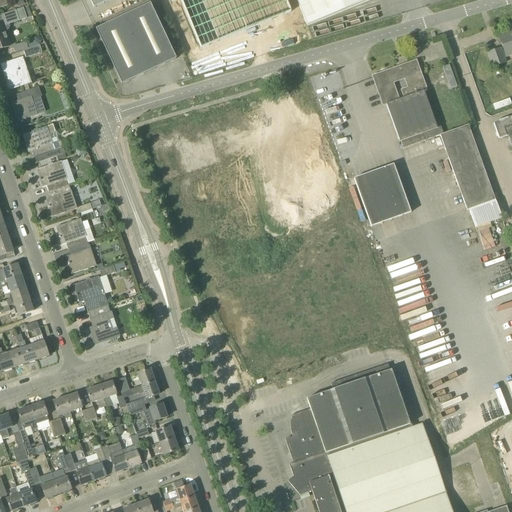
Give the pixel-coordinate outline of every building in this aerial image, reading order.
[(0,0),(0,8),(8,6),(6,0),(0,0)] [(89,0),(94,8),(111,0),(89,0)] [(285,0),(170,0),(171,2),(175,0),(181,0),(201,49),(291,12),(285,0)] [(296,0),(307,26),(371,0),(296,0)] [(176,59),(150,4),(96,30),(122,85),(176,59)] [(8,25),(19,21),(31,17),(27,7),(0,15),(0,20),(2,25),(0,25),(0,49),(7,47),(5,39),(7,39),(5,32),(7,31),(9,27),(8,25)] [(511,31),(499,37),(506,57),(511,54),(511,31)] [(36,36),(33,41),(39,45),(42,40),(36,36)] [(24,50),(26,58),(43,52),(41,45),(24,50)] [(506,63),(504,58),(501,48),(487,53),(492,68),(506,63)] [(11,90),(20,87),(32,83),(23,58),(1,65),(5,79),(8,78),(11,89),(10,89),(11,90)] [(437,128),(423,91),(421,92),(418,85),(424,83),(419,70),(416,61),(372,76),(383,106),(386,105),(402,149),(440,136),(467,211),(495,201),(468,125),(443,134),(441,127),(437,128)] [(292,82),(303,116),(319,111),(309,76),(292,82)] [(57,83),(53,89),(58,92),(62,86),(57,83)] [(26,120),(26,119),(37,115),(32,100),(42,97),(38,87),(25,92),(27,98),(12,104),(18,122),(24,120),(25,120),(26,120)] [(494,108),(511,105),(509,99),(492,103),(494,108)] [(511,117),(492,124),(498,139),(507,136),(511,151),(511,117)] [(53,145),(49,134),(55,132),(52,125),(32,132),(22,135),(22,136),(23,135),(26,144),(25,145),(26,146),(27,146),(29,152),(28,153),(32,152),(34,158),(46,154),(48,160),(64,154),(62,148),(54,151),(52,145),(53,145)] [(85,147),(76,150),(79,156),(87,153),(85,147)] [(262,156),(184,180),(216,285),(236,279),(240,292),(206,303),(209,312),(207,313),(217,346),(274,328),(277,340),(268,343),(281,383),(310,374),(303,352),(379,329),(368,294),(293,317),(281,280),(291,277),(294,285),(356,266),(347,238),(293,254),(262,156)] [(48,192),(69,185),(67,180),(61,162),(36,170),(37,171),(37,170),(41,179),(39,180),(40,181),(41,181),(43,187),(42,188),(47,187),(48,192)] [(410,213),(397,174),(393,165),(354,179),(371,227),(410,213)] [(71,191),(69,185),(48,192),(50,198),(46,199),(46,200),(47,199),(50,206),(48,206),(49,208),(50,207),(53,216),(52,217),(77,209),(71,191)] [(81,213),(90,210),(92,209),(90,204),(79,208),(81,213)] [(107,204),(101,206),(103,213),(110,210),(107,204)] [(66,244),(68,250),(88,243),(93,241),(87,222),(82,223),(81,219),(56,228),(57,228),(60,237),(59,237),(59,239),(60,238),(63,244),(62,245),(66,244)] [(0,243),(9,240),(6,229),(0,230),(0,243)] [(0,261),(6,259),(5,255),(13,252),(9,240),(0,243),(0,261)] [(90,248),(88,243),(68,250),(70,255),(66,257),(67,257),(69,263),(68,264),(68,265),(69,265),(72,274),(71,274),(72,275),(96,266),(90,248)] [(2,269),(6,281),(22,276),(18,264),(2,269)] [(112,267),(105,270),(106,275),(114,273),(112,267)] [(490,286),(511,279),(511,275),(489,282),(490,286)] [(5,295),(10,293),(25,288),(22,276),(6,281),(1,283),(0,283),(0,289),(2,288),(5,295)] [(99,277),(82,282),(73,286),(74,286),(77,295),(76,295),(76,297),(78,296),(80,303),(79,303),(84,302),(88,313),(88,312),(88,313),(108,306),(104,295),(105,295),(99,277)] [(29,299),(25,288),(10,293),(12,298),(7,300),(7,301),(0,303),(0,304),(1,308),(8,306),(9,306),(14,304),(29,299)] [(33,311),(33,309),(29,299),(14,304),(18,316),(33,311)] [(110,312),(108,306),(88,313),(91,319),(90,319),(93,327),(89,328),(92,337),(90,337),(93,343),(94,343),(95,345),(120,337),(117,328),(112,330),(109,321),(114,319),(111,312),(110,312)] [(34,330),(36,337),(42,336),(39,328),(39,329),(37,322),(25,326),(28,332),(34,330)] [(18,343),(20,349),(25,364),(37,360),(32,345),(26,347),(24,341),(23,341),(21,335),(16,336),(18,343)] [(49,357),(44,341),(32,345),(37,360),(49,357)] [(0,365),(2,372),(14,368),(9,353),(2,355),(0,349),(0,365)] [(14,368),(25,364),(20,349),(9,353),(14,368)] [(309,497),(308,493),(312,491),(318,511),(452,511),(422,424),(411,428),(391,370),(390,371),(388,365),(331,384),(333,390),(307,399),(310,409),(291,416),(297,435),(291,437),(292,441),(286,443),(293,463),(289,465),(294,481),(290,485),(299,496),(301,499),(309,497)] [(142,386),(155,382),(150,369),(137,374),(142,386)] [(125,378),(117,381),(122,393),(129,391),(125,378)] [(99,386),(103,399),(116,395),(112,382),(99,386)] [(124,399),(144,392),(146,399),(159,395),(155,382),(142,386),(129,391),(122,393),(123,396),(124,399)] [(507,413),(511,411),(511,383),(500,386),(507,413)] [(91,403),(97,402),(99,408),(105,406),(103,399),(99,386),(86,390),(91,403)] [(77,393),(65,397),(70,412),(82,409),(77,393)] [(126,407),(126,405),(124,399),(123,396),(117,398),(121,409),(126,407)] [(71,417),(70,412),(65,397),(53,401),(58,416),(63,415),(65,419),(71,417)] [(126,405),(126,407),(128,411),(144,405),(142,399),(126,405)] [(48,420),(47,416),(43,403),(30,407),(36,425),(48,420)] [(144,405),(128,411),(130,417),(139,413),(141,419),(152,415),(154,422),(167,417),(162,404),(149,409),(146,410),(144,405)] [(17,411),(19,416),(22,424),(23,424),(24,429),(30,427),(32,431),(37,429),(36,425),(30,407),(17,411)] [(93,408),(88,410),(91,421),(97,419),(93,408)] [(85,423),(91,421),(88,410),(82,412),(85,423)] [(6,430),(12,428),(9,419),(8,414),(0,416),(0,433),(1,436),(2,440),(9,438),(6,430)] [(54,421),(60,437),(65,435),(60,419),(54,421)] [(60,437),(54,421),(48,423),(54,438),(60,437)] [(155,432),(159,444),(174,438),(170,427),(155,432)] [(136,433),(136,435),(138,439),(149,435),(147,429),(136,433)] [(29,442),(27,437),(25,431),(19,433),(28,459),(38,456),(36,448),(31,450),(29,442)] [(26,460),(28,459),(19,433),(13,435),(17,446),(18,448),(12,450),(16,463),(26,460)] [(121,450),(128,469),(141,464),(136,451),(135,452),(134,449),(140,447),(138,439),(136,435),(130,437),(133,446),(121,450)] [(174,438),(159,444),(163,455),(178,450),(174,438)] [(98,460),(87,464),(93,482),(106,477),(101,464),(100,464),(99,462),(105,460),(101,448),(100,445),(94,448),(98,460)] [(128,469),(121,450),(120,446),(108,450),(107,446),(101,448),(105,460),(110,458),(112,460),(111,461),(115,474),(128,469)] [(147,448),(141,450),(145,461),(151,459),(147,448)] [(51,474),(52,477),(59,495),(71,490),(67,477),(65,477),(64,475),(70,472),(64,457),(63,454),(57,456),(62,470),(51,474)] [(93,482),(87,464),(86,461),(74,465),(70,455),(64,457),(70,472),(76,470),(77,473),(76,473),(81,487),(93,482)] [(29,487),(35,485),(30,471),(26,460),(16,463),(17,465),(24,473),(29,487)] [(59,495),(52,477),(41,481),(36,468),(30,471),(35,485),(41,483),(42,486),(41,486),(46,499),(59,495)] [(176,490),(184,487),(181,481),(174,483),(176,490)] [(16,488),(24,508),(36,503),(32,490),(29,490),(27,484),(16,488)] [(164,507),(194,497),(190,485),(184,487),(176,490),(178,498),(163,503),(164,507)] [(11,511),(24,508),(16,488),(10,490),(12,497),(6,499),(10,511),(11,511)] [(181,506),(183,511),(187,511),(198,508),(194,497),(164,507),(166,511),(181,506)] [(152,511),(148,500),(135,504),(138,511),(152,511)]
